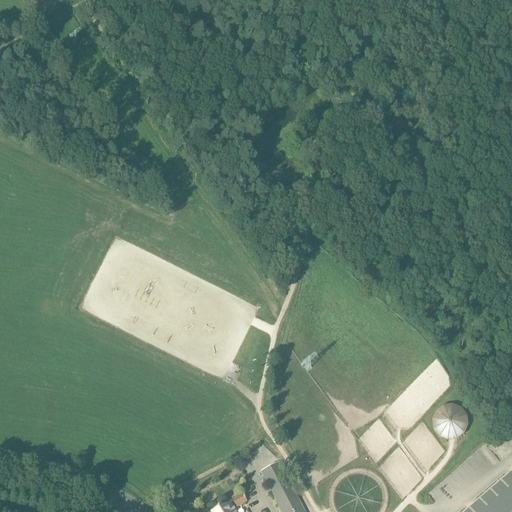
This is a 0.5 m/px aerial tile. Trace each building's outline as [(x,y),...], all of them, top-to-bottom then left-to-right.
[(137,366),(133,375),(142,378),(145,369),(137,366)] [(435,413),(432,421),(433,431),(438,438),(447,442),(457,441),(464,435),(468,426),(466,416),(460,409),(452,406),(443,407),(435,413)] [(303,511),(279,464),(261,473),(281,511),(303,511)] [(511,511),(511,469),(463,511),(511,511)] [(236,507),(247,502),(243,495),(233,500),(236,507)] [(235,511),(230,501),(208,511),(235,511)]
